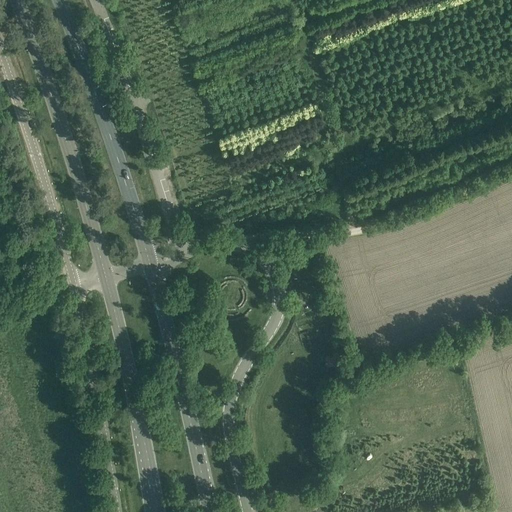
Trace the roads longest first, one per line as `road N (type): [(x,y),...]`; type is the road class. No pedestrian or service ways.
road 1 (unclassified): [(248,511),(229,411),(236,379),(276,321),(276,280),(264,258),(246,248),(188,249)]
road 2 (track): [(227,245),(365,224),(511,163)]
road 3 (secondary): [(14,0),(71,154),(105,277)]
road 4 (secondary): [(147,265),(58,0)]
road 5 (unclassified): [(188,249),(101,0)]
road 6 (secondary): [(208,511),(147,265)]
road 7 (unclassified): [(0,45),(73,287)]
road 8 (secondary): [(105,277),(156,511)]
road 9 (unclassified): [(73,287),(116,511)]
